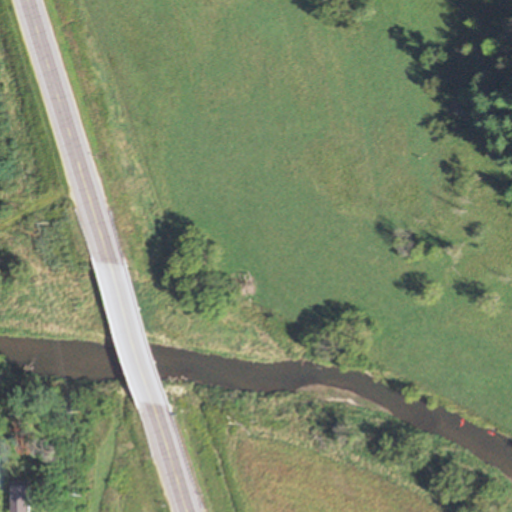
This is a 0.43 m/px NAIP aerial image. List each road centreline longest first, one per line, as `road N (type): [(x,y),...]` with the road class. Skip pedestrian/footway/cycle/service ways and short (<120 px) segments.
road 1 (primary): [(112,266),(31,0)]
road 2 (primary): [(159,407),(112,266)]
